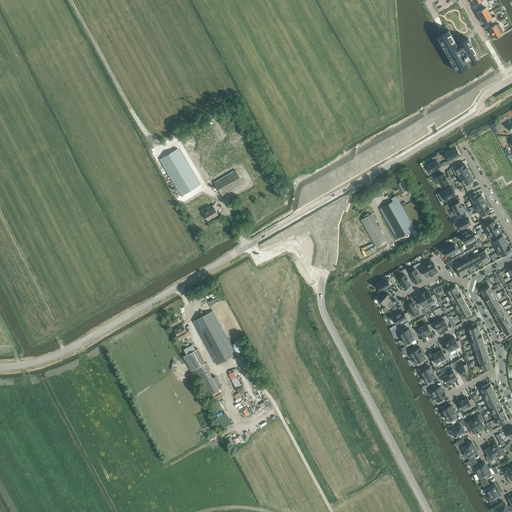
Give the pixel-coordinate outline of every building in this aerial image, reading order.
[(461,1),(454,4),(459,14),(462,12),(466,22),(469,21),(461,1)] [(484,8),(477,12),(480,18),(489,12),(486,7),(490,5),(488,2),(482,5),(484,8)] [(489,12),(480,18),(483,23),(490,19),(492,23),(497,19),(495,16),(492,18),(489,12)] [(449,24),(435,32),(458,72),(469,65),(479,58),(468,38),(460,43),(449,24)] [(495,24),(490,28),(490,29),(493,35),(494,35),(495,38),(501,34),(495,24)] [(451,150),(445,153),(449,160),(446,162),(448,165),(455,160),(454,158),(460,155),(456,147),(455,148),(454,147),(451,149),(451,150)] [(160,159),(182,196),(200,185),(178,148),(160,159)] [(434,161),(426,165),(430,172),(434,170),(435,170),(440,167),(437,162),(440,160),(437,155),(432,158),(434,161)] [(459,163),(454,166),(459,174),(467,169),(467,170),(468,169),(464,164),(461,166),(459,163)] [(467,169),(459,174),(461,179),(470,175),(467,170),(467,169)] [(214,182),(222,196),(243,184),(235,170),(214,182)] [(444,174),(437,177),(442,186),(448,183),(449,184),(452,182),(449,177),(446,178),(445,175),(444,175),(444,174)] [(470,175),(461,179),(467,190),(473,187),(470,182),(473,180),(470,175)] [(409,192),(407,189),(402,181),(395,185),(398,189),(397,190),(401,197),(409,192)] [(451,187),(441,192),(445,201),(456,195),(454,192),(455,192),(454,190),(456,189),(452,183),(450,185),(451,187)] [(475,191),(469,194),(475,205),(476,205),(484,200),(481,195),(478,197),(475,191)] [(380,209),(397,240),(415,230),(401,204),(396,196),(391,198),(393,201),(380,209)] [(484,200),(476,205),(475,205),(474,206),(477,211),(479,210),(478,210),(487,205),(484,200)] [(465,205),(462,207),(460,203),(459,202),(452,205),(454,210),(453,210),(456,215),(457,214),(464,211),(465,212),(468,211),(465,205)] [(487,205),(478,210),(479,210),(483,218),(488,215),(487,213),(490,211),(487,205)] [(204,213),(208,220),(214,217),(218,215),(216,211),(214,208),(212,209),(211,208),(208,209),(208,211),(204,213)] [(467,216),(460,219),(461,221),(458,223),(461,229),(465,227),(468,225),(471,223),(468,218),(471,217),(470,215),(469,212),(468,211),(465,213),(467,216)] [(361,220),(369,233),(376,247),(387,242),(379,228),(371,214),(361,220)] [(486,232),(498,225),(497,223),(496,223),(494,220),(489,223),(487,221),(481,224),(486,232)] [(498,225),(486,232),(490,240),(496,237),(495,234),(500,231),(499,228),(500,228),(498,225)] [(466,235),(462,237),(466,243),(469,241),(470,243),(477,239),(478,242),(481,241),(478,234),(474,235),(472,232),(470,233),(469,233),(466,235)] [(503,235),(491,242),(494,247),(505,240),(503,235)] [(505,240),(494,247),(497,252),(508,246),(507,244),(507,243),(505,240)] [(457,250),(453,244),(443,250),(447,256),(454,252),(456,255),(462,252),(460,248),(457,250)] [(508,246),(497,252),(500,257),(511,250),(509,245),(508,246)] [(474,254),(480,265),(484,262),(478,251),(474,254)] [(478,251),(484,262),(489,260),(485,251),(480,253),(479,251),(478,251)] [(474,254),(469,257),(475,268),(480,265),(474,254)] [(431,259),(426,262),(432,274),(435,273),(435,272),(437,270),(434,265),(437,263),(433,256),(430,258),(431,259)] [(469,257),(464,259),(471,271),(473,269),(475,268),(469,257)] [(460,262),(466,273),(468,272),(471,271),(464,259),(465,261),(461,264),(460,262)] [(432,274),(426,262),(420,265),(419,263),(416,264),(420,270),(422,269),(426,276),(429,275),(430,275),(432,274)] [(461,275),(466,273),(460,262),(455,265),(457,269),(456,269),(458,273),(459,273),(461,275)] [(415,269),(409,272),(415,282),(421,279),(419,276),(418,273),(417,273),(417,272),(420,270),(416,264),(413,266),(415,269)] [(398,278),(404,288),(411,284),(407,277),(409,276),(405,269),(402,270),(405,274),(398,278)] [(390,285),(387,279),(377,285),(380,290),(384,288),(384,289),(388,287),(387,286),(390,285)] [(449,289),(445,291),(448,296),(458,290),(456,285),(453,286),(452,286),(449,288),(449,289)] [(488,287),(488,286),(484,288),(484,289),(481,290),(484,295),(494,289),(492,290),(490,286),(488,287)] [(497,294),(494,289),(484,295),(485,297),(486,300),(497,294)] [(425,291),(422,292),(429,305),(437,300),(434,294),(431,296),(428,290),(425,292),(425,291)] [(460,292),(458,290),(448,296),(450,301),(462,294),(460,292)] [(419,294),(419,295),(417,296),(420,302),(418,303),(420,307),(421,309),(424,308),(429,305),(422,292),(419,294)] [(390,295),(388,293),(379,302),(380,303),(381,302),(385,305),(383,306),(383,307),(391,298),(389,296),(390,295)] [(463,297),(462,294),(450,301),(453,305),(464,299),(463,297)] [(499,298),(497,294),(486,300),(487,302),(488,302),(489,304),(499,298)] [(394,300),(391,298),(383,307),(384,307),(386,305),(389,308),(387,310),(388,311),(397,301),(395,299),(394,300)] [(499,298),(489,304),(491,308),(502,303),(502,302),(499,303),(497,299),(499,298)] [(453,305),(455,310),(466,304),(464,299),(453,305)] [(419,312),(422,311),(421,309),(420,307),(417,309),(413,302),(407,305),(412,315),(418,312),(419,312)] [(504,307),(502,303),(491,308),(494,313),(504,307)] [(469,309),(466,304),(455,310),(458,315),(469,309)] [(507,311),(504,307),(494,313),(496,317),(507,311)] [(472,314),(469,309),(458,315),(461,320),(465,317),(465,318),(469,316),(469,315),(472,314)] [(193,321),(200,334),(217,365),(236,354),(220,324),(212,311),(193,321)] [(509,316),(507,311),(496,317),(499,322),(509,316)] [(397,315),(393,318),(396,323),(400,321),(401,323),(408,320),(408,321),(411,319),(408,312),(404,314),(403,312),(401,314),(400,313),(397,315)] [(446,315),(438,319),(443,329),(448,326),(446,322),(449,321),(446,315)] [(511,320),(509,316),(499,322),(501,326),(511,320)] [(438,319),(430,323),(433,329),(436,327),(438,332),(443,329),(438,319)] [(511,321),(511,320),(501,326),(504,331),(511,326),(510,322),(511,321)] [(427,324),(418,329),(422,336),(428,333),(427,333),(431,331),(431,330),(433,329),(430,323),(428,325),(427,324)] [(174,330),(180,339),(191,333),(188,329),(186,330),(183,324),(177,327),(178,328),(174,330)] [(466,329),(468,334),(480,330),(478,325),(475,326),(474,325),(470,327),(471,327),(466,329)] [(406,326),(398,330),(403,338),(412,333),(409,328),(407,329),(406,326)] [(480,330),(468,334),(470,339),(482,335),(481,332),(480,333),(480,330)] [(412,333),(403,338),(407,346),(412,343),(411,340),(415,338),(412,333)] [(482,335),(470,339),(471,345),(483,341),(482,338),(483,338),(482,335)] [(454,337),(449,340),(450,340),(455,350),(461,346),(460,341),(460,340),(457,342),(454,337)] [(245,347),(245,346),(245,344),(244,343),(244,342),(242,341),(241,341),(240,340),(238,341),(237,341),(236,341),(235,342),(235,343),(234,344),(234,345),(234,346),(234,348),(234,349),(235,350),(236,351),(237,352),(239,352),(240,352),(241,352),(243,351),(244,350),(245,349),(245,348),(245,347)] [(455,350),(450,340),(449,340),(445,343),(447,347),(444,348),(447,352),(447,354),(450,352),(455,350)] [(483,341),(471,345),(474,344),(475,349),(485,346),(483,341)] [(485,346),(475,349),(477,354),(487,351),(485,346)] [(414,347),(409,350),(413,357),(422,352),(422,353),(423,352),(420,347),(416,349),(414,347)] [(191,371),(194,369),(195,371),(208,395),(219,390),(205,363),(198,349),(184,356),(191,371)] [(437,352),(441,360),(442,362),(450,358),(447,354),(446,352),(444,354),(442,349),(437,352)] [(455,350),(451,352),(455,359),(459,356),(455,350)] [(487,351),(477,354),(479,359),(488,356),(487,351)] [(422,352),(413,357),(418,365),(423,362),(421,360),(425,358),(422,353),(422,352)] [(441,360),(437,352),(432,355),(434,359),(431,361),(434,366),(438,364),(437,363),(441,360)] [(488,356),(479,359),(480,364),(490,361),(488,356)] [(490,361),(480,364),(482,370),(492,366),(490,361)] [(455,367),(458,373),(460,371),(463,376),(468,373),(466,370),(468,369),(466,363),(463,365),(462,363),(454,367),(455,367)] [(426,365),(419,369),(424,377),(433,371),(430,366),(428,368),(426,365)] [(448,371),(447,371),(453,381),(458,378),(455,374),(458,373),(455,367),(448,371)] [(235,370),(229,373),(236,388),(242,386),(235,370)] [(447,370),(439,375),(443,381),(445,380),(448,384),(453,381),(447,371),(448,371),(447,370)] [(433,371),(424,377),(428,385),(434,381),(432,379),(436,377),(433,371)] [(435,385),(428,389),(433,397),(434,396),(443,391),(443,390),(441,385),(437,388),(435,385)] [(493,390),(491,385),(482,389),(484,394),(482,395),(493,390)] [(259,386),(257,388),(263,398),(265,397),(259,386)] [(443,398),(447,396),(444,390),(443,390),(443,391),(434,396),(439,404),(444,401),(443,398)] [(496,394),(493,390),(482,395),(484,400),(496,394)] [(496,394),(484,400),(487,405),(498,399),(496,394)] [(464,399),(459,402),(463,409),(467,407),(468,408),(475,405),(472,398),(469,400),(467,397),(464,399)] [(500,404),(498,399),(487,405),(489,404),(491,408),(489,409),(489,410),(500,404)] [(446,404),(441,407),(445,415),(454,410),(451,405),(447,407),(446,404)] [(500,404),(489,410),(492,415),(503,409),(502,406),(501,406),(500,404)] [(505,412),(503,409),(492,415),(494,414),(496,418),(505,414),(504,412),(505,412)] [(454,410),(445,415),(449,423),(457,419),(455,416),(457,415),(454,410)] [(223,413),(222,411),(216,414),(223,426),(232,421),(226,411),(223,413)] [(480,414),(472,418),(478,429),(479,429),(484,426),(480,420),(483,419),(480,414)] [(505,414),(496,418),(499,423),(508,419),(505,414)] [(472,418),(473,420),(468,423),(467,421),(464,422),(466,424),(467,428),(470,426),(473,432),(478,429),(472,418)] [(461,433),(464,431),(461,425),(462,424),(463,426),(466,424),(464,422),(462,419),(460,420),(460,421),(457,423),(459,426),(452,430),(451,431),(454,436),(455,436),(459,434),(459,435),(461,433)] [(466,444),(465,442),(461,444),(465,452),(475,446),(474,446),(472,441),(466,444)] [(492,446),(491,446),(497,458),(505,453),(502,448),(500,449),(497,443),(492,446)] [(475,447),(475,446),(465,452),(470,459),(474,457),(472,455),(477,452),(475,447)] [(491,446),(491,447),(486,449),(489,455),(486,456),(489,462),(497,458),(491,446)] [(479,465),(476,460),(469,464),(470,467),(475,475),(488,467),(487,467),(485,462),(479,465)] [(488,468),(488,467),(475,475),(478,480),(491,473),(488,468)] [(498,488),(495,484),(484,490),(487,495),(498,489),(498,488)] [(498,489),(487,495),(490,500),(489,500),(493,506),(498,503),(495,497),(501,494),(498,490),(498,489)] [(502,505),(501,505),(499,506),(496,508),(497,511),(504,511),(509,510),(505,503),(502,505)]
